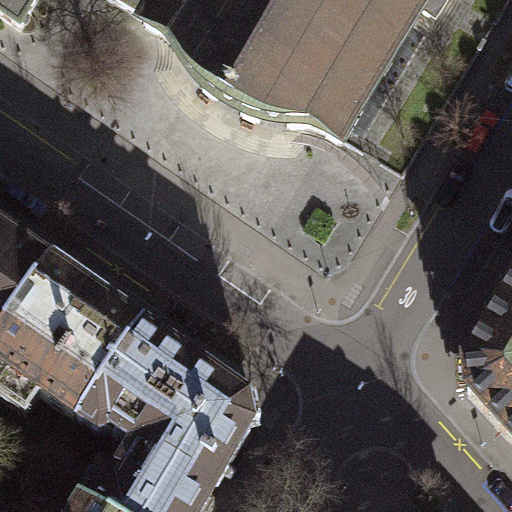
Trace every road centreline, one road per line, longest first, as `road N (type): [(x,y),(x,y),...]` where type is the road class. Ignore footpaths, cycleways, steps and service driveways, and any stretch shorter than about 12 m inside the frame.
road 1 (residential): [(0,139),(357,382)]
road 2 (residential): [(357,382),(511,130)]
road 3 (residential): [(474,511),(357,382)]
road 4 (residential): [(280,511),(357,382)]
